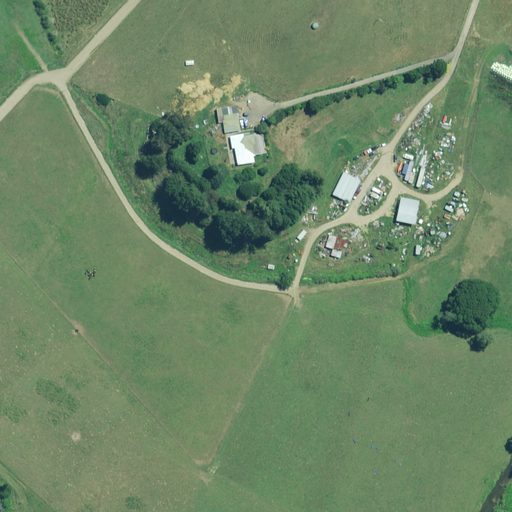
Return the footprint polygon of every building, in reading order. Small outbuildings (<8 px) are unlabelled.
[(236,114),(235,106),(215,109),(217,123),(222,123),(223,133),(239,131),(236,114)] [(254,162),(253,155),(264,154),(260,133),(251,135),(242,136),(242,134),(229,136),(231,148),(233,148),(236,165),(254,162)] [(360,181),(344,172),(333,195),(349,203),(360,181)] [(418,201),(400,197),(395,221),(413,225),(418,201)] [(325,247),(332,249),(330,255),(340,258),(346,241),(336,238),(329,235),(325,247)]
